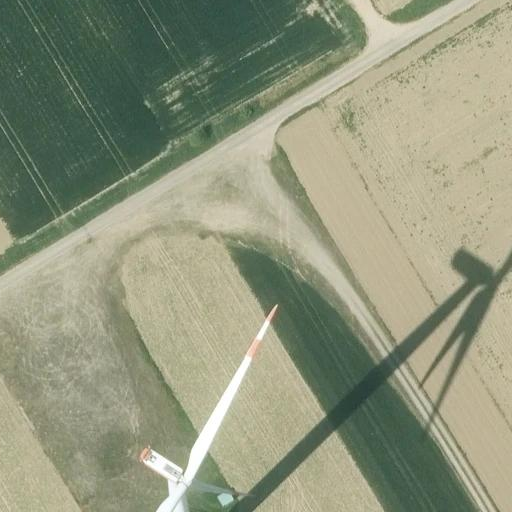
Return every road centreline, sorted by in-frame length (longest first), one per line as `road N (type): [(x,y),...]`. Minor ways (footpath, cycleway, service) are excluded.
road 1 (track): [(0,286),(468,0)]
road 2 (track): [(255,130),(485,511)]
